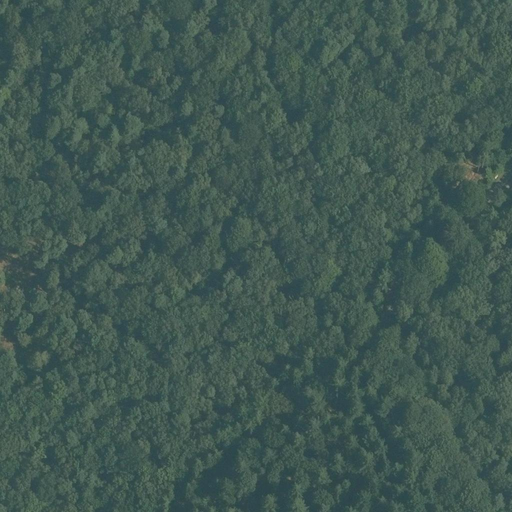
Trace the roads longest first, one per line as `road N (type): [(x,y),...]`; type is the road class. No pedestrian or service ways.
road 1 (unclassified): [(200,511),(511,170)]
road 2 (track): [(462,511),(368,335)]
road 3 (track): [(504,136),(491,85),(413,31),(410,0)]
